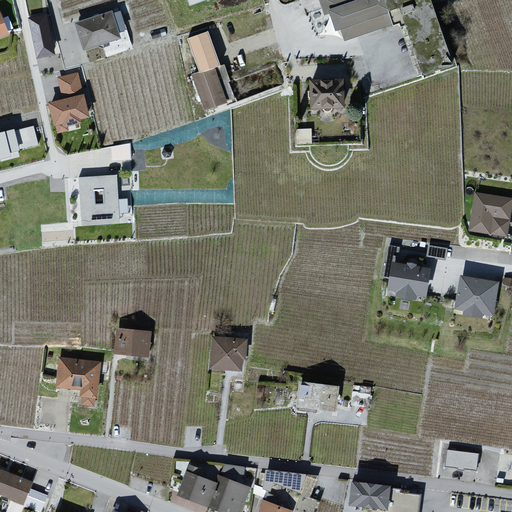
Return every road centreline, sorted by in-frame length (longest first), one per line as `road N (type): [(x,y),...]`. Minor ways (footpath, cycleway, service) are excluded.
road 1 (residential): [(0,436),(511,493)]
road 2 (residential): [(0,445),(166,511)]
